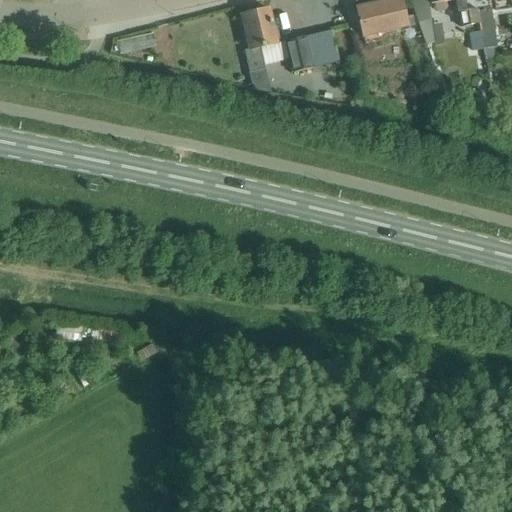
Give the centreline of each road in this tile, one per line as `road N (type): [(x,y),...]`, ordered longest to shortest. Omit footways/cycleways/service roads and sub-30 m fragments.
road 1 (secondary): [(511,259),(0,143)]
road 2 (residential): [(0,267),(288,316)]
